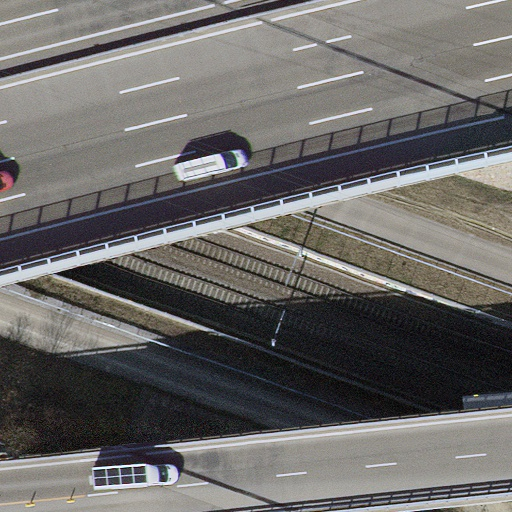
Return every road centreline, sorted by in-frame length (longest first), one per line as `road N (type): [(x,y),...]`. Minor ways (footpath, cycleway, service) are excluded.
road 1 (track): [(0,80),(511,264)]
road 2 (motorway): [(0,162),(511,36)]
road 3 (motorway): [(0,504),(511,452)]
road 4 (track): [(0,303),(462,473)]
